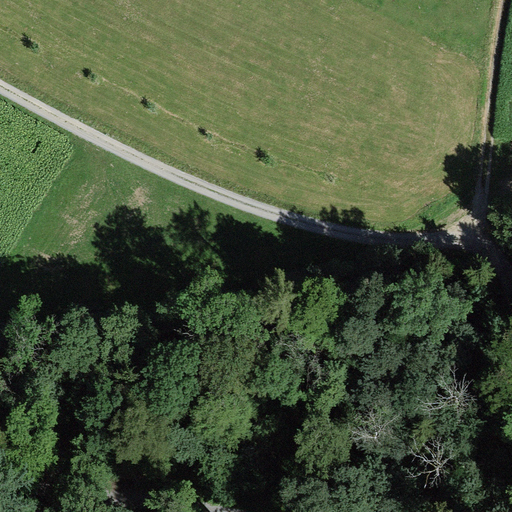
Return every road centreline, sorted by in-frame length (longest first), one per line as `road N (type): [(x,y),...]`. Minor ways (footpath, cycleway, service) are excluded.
road 1 (track): [(0,84),(118,149),(292,225),(373,240),(449,238),(478,204),(511,302)]
road 2 (track): [(0,490),(78,489),(208,511)]
road 3 (track): [(478,204),(505,0)]
